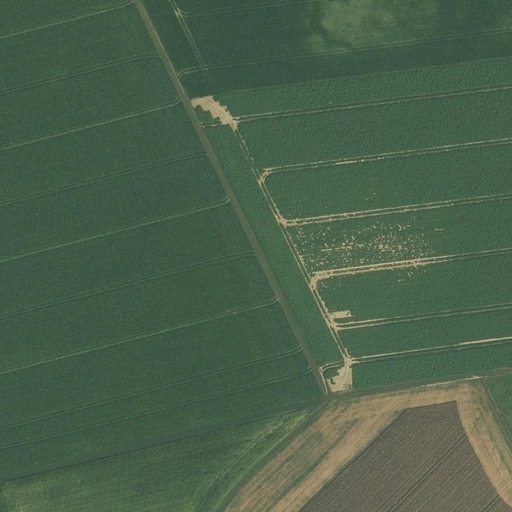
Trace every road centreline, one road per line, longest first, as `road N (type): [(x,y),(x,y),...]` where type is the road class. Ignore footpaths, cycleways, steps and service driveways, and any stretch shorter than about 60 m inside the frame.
road 1 (track): [(137,0),(331,397),(511,371)]
road 2 (track): [(331,397),(218,511)]
